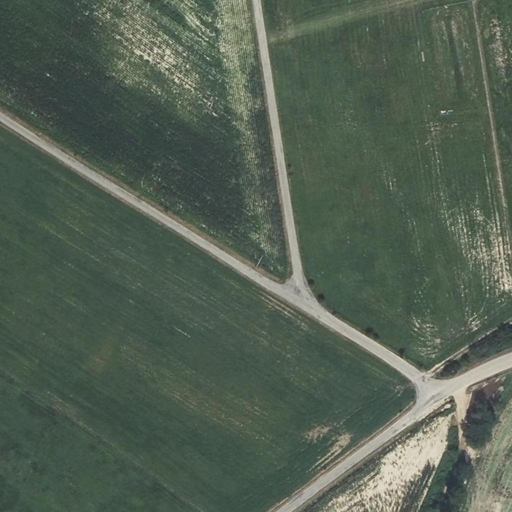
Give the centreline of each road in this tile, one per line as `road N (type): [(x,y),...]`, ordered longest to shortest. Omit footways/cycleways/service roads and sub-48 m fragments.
road 1 (unclassified): [(301,304),(0,116)]
road 2 (unclassified): [(256,0),(301,304)]
road 3 (unclassified): [(439,393),(283,511)]
road 4 (unclassified): [(301,304),(439,393)]
